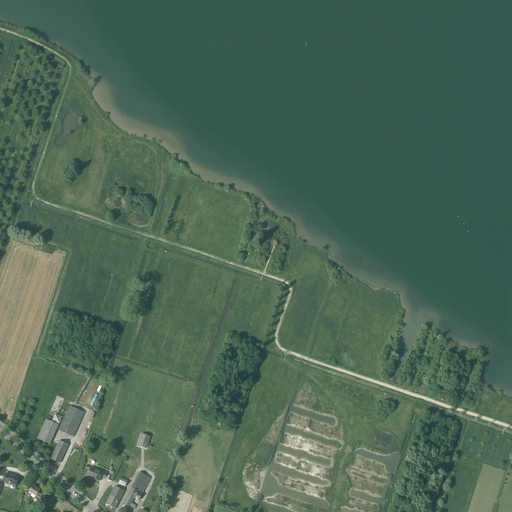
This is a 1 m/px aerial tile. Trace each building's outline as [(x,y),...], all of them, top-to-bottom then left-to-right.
[(58,431),(73,437),(84,413),(69,406),(58,431)] [(52,421),(59,424),(62,417),(55,414),(52,421)] [(46,419),(37,439),(49,444),(58,425),(46,419)] [(138,446),(146,448),(150,437),(141,434),(138,446)] [(59,441),(51,459),(60,463),(68,445),(65,444),(66,444),(59,441)] [(91,467),(87,476),(92,478),(92,477),(95,478),(94,479),(99,481),(101,477),(101,478),(104,479),(107,473),(100,469),(99,471),(91,467)] [(131,504),(134,498),(135,497),(139,500),(150,478),(139,473),(131,488),(127,497),(126,498),(125,501),(125,500),(124,502),(123,504),(129,508),(130,507),(134,509),(136,506),(131,504)] [(3,483),(6,484),(15,486),(18,477),(13,476),(11,476),(11,475),(6,474),(3,483)] [(121,478),(118,483),(125,487),(128,481),(121,478)] [(21,498),(27,501),(31,494),(35,497),(34,499),(39,502),(43,495),(38,493),(40,490),(33,486),(29,492),(28,493),(27,493),(25,492),(26,492),(25,491),(21,498)] [(105,504),(115,509),(124,491),(115,486),(105,504)]
